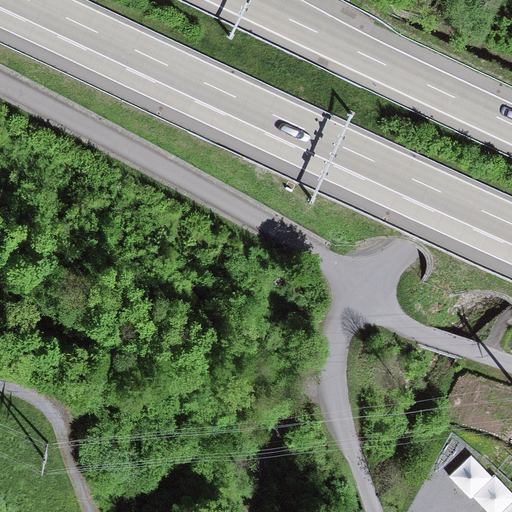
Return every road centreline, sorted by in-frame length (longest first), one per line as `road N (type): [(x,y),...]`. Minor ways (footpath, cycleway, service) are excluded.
road 1 (unclassified): [(358,284),(266,224),(0,84)]
road 2 (motorway): [(165,65),(511,225)]
road 3 (motorway): [(511,123),(250,0)]
road 4 (residential): [(358,284),(511,170)]
road 5 (motorway): [(0,3),(165,65)]
road 6 (unclassified): [(511,364),(408,328),(358,284)]
road 7 (track): [(331,372),(295,406),(246,511)]
road 8 (track): [(88,511),(49,406),(0,385)]
road 9 (motorway): [(24,0),(165,65)]
road 10 (unclassified): [(373,511),(331,372)]
